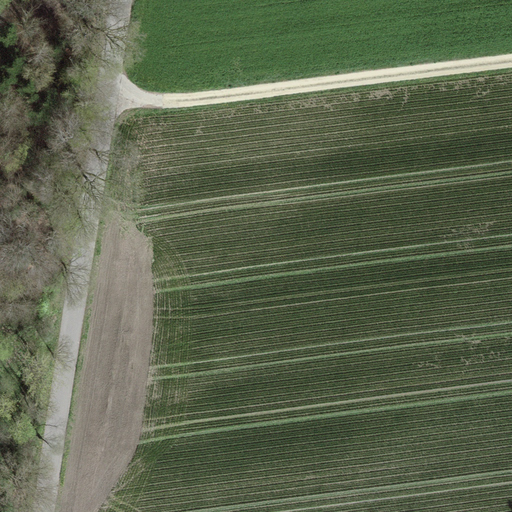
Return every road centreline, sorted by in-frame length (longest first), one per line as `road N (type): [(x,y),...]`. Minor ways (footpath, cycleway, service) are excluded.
road 1 (unclassified): [(64,511),(139,0)]
road 2 (track): [(511,60),(119,107)]
